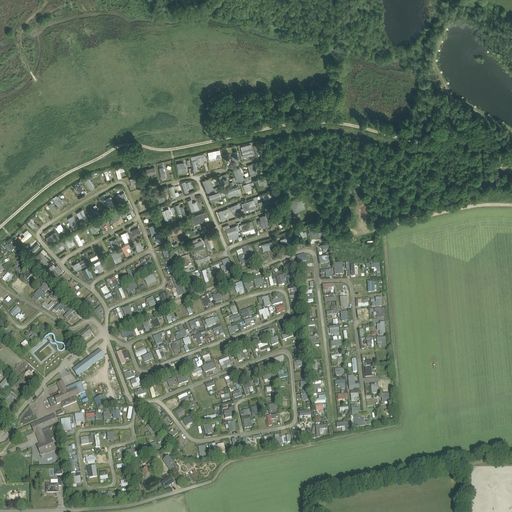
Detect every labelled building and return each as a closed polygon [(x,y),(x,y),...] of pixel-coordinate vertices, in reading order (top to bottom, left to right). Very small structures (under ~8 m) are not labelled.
[(251,144),(241,147),(244,158),(254,155),(251,144)] [(209,161),(222,159),(220,149),(209,152),(210,158),(208,159),(209,161)] [(229,154),(231,160),(239,158),(238,152),(229,154)] [(195,159),(197,158),(198,162),(206,160),(206,156),(205,156),(204,154),(191,157),(192,160),(195,159)] [(186,172),(184,162),(177,164),(179,173),(186,172)] [(248,166),(251,176),(258,173),(254,163),(248,166)] [(146,176),(156,173),(154,167),(145,169),(146,176)] [(238,182),(244,180),(240,168),(233,170),(238,182)] [(229,183),(225,174),(219,176),(222,185),(229,183)] [(140,176),(130,179),(132,186),(142,183),(140,176)] [(263,181),(264,184),(265,186),(269,185),(267,180),(265,176),(257,180),(258,183),(263,181)] [(202,181),(207,192),(214,189),(210,179),(202,181)] [(182,183),(185,193),(189,192),(187,189),(192,187),(190,181),(186,183),(185,182),(182,183)] [(245,191),(252,189),(251,186),(250,183),(243,185),(244,188),(245,191)] [(179,196),(179,192),(175,193),(174,186),(170,186),(172,197),(179,196)] [(239,194),(238,190),(237,187),(227,190),(230,197),(239,194)] [(165,201),(161,189),(153,192),(157,204),(165,201)] [(119,203),(119,204),(128,199),(124,192),(120,195),(118,196),(116,197),(119,203)] [(270,204),(275,202),(272,192),(263,196),(266,204),(269,203),(270,204)] [(219,193),(209,196),(211,202),(221,199),(219,193)] [(60,201),(62,200),(58,196),(57,197),(58,198),(54,202),(59,207),(63,204),(60,201)] [(110,205),(114,203),(111,197),(104,200),(109,210),(112,208),(110,205)] [(305,208),(300,197),(289,202),(294,213),(305,208)] [(142,208),(150,204),(148,199),(139,202),(142,208)] [(191,199),(188,201),(192,212),(199,209),(196,201),(192,203),(191,199)] [(249,209),(253,208),(256,207),(254,200),(242,204),(244,211),(249,209)] [(55,213),(58,210),(51,203),(48,206),(55,213)] [(127,214),(126,213),(133,209),(129,203),(119,209),(123,217),(127,214)] [(179,204),(175,205),(178,214),(185,212),(183,206),(180,208),(179,204)] [(101,206),(89,212),(92,218),(104,211),(101,206)] [(169,208),(162,211),(166,221),(171,219),(172,217),(169,208)] [(230,211),(228,208),(222,211),(222,210),(218,212),(222,221),(226,220),(223,214),(230,211)] [(84,219),(88,217),(83,209),(76,213),(79,218),(83,217),(84,219)] [(36,213),(41,221),(46,217),(40,210),(36,213)] [(116,210),(108,215),(113,223),(119,220),(119,219),(121,218),(116,210)] [(145,214),(146,217),(151,215),(153,221),(157,219),(154,210),(145,214)] [(279,222),(282,221),(278,211),(273,213),(274,214),(273,215),(274,220),(276,219),(276,220),(278,220),(279,222)] [(207,212),(195,216),(196,217),(192,219),(193,222),(195,225),(205,220),(205,218),(208,217),(207,212)] [(259,226),(262,224),(263,228),(269,226),(266,216),(265,215),(261,216),(262,218),(260,219),(260,220),(257,221),(259,226)] [(77,224),(73,216),(70,217),(70,218),(71,219),(69,220),(68,221),(72,227),(75,225),(77,224)] [(101,225),(102,225),(103,224),(108,222),(106,217),(104,218),(99,221),(101,225)] [(33,224),(29,220),(27,223),(34,229),(36,227),(38,225),(35,222),(33,224)] [(241,225),(243,232),(254,228),(252,221),(241,225)] [(89,227),(93,233),(100,229),(97,223),(89,227)] [(177,230),(181,229),(180,225),(171,229),(173,236),(178,234),(177,230)] [(239,236),(237,231),(235,226),(226,229),(229,239),(239,236)] [(319,238),(320,237),(324,237),(323,231),(319,232),(314,233),(312,226),(308,227),(311,239),(315,238),(319,238)] [(138,228),(131,232),(128,233),(130,236),(132,235),(133,238),(142,234),(140,231),(138,228)] [(20,239),(23,242),(32,234),(27,229),(23,233),(24,235),(20,239)] [(303,232),(303,230),(294,232),(296,239),(304,237),(304,236),(303,232)] [(56,231),(51,234),(53,236),(48,239),(51,244),(60,238),(56,231)] [(124,243),(131,240),(127,231),(120,234),(124,243)] [(157,243),(162,241),(166,240),(163,232),(154,236),(155,239),(156,243),(157,243)] [(70,242),(73,241),(73,240),(70,236),(64,239),(69,247),(72,245),(70,242)] [(290,236),(280,240),(281,243),(283,242),(285,246),(290,244),(289,240),(291,239),(290,236)] [(207,237),(204,239),(209,250),(212,249),(211,248),(214,246),(211,239),(208,240),(207,237)] [(113,240),(110,241),(114,249),(116,248),(117,249),(120,248),(116,238),(113,240)] [(138,252),(144,249),(139,241),(137,242),(135,240),(132,241),(138,252)] [(191,245),(193,251),(200,249),(204,247),(202,240),(191,245)] [(4,248),(8,252),(9,251),(11,253),(17,248),(11,241),(4,248)] [(60,247),(63,245),(64,244),(62,241),(52,247),(56,253),(61,250),(61,249),(60,247)] [(263,252),(270,251),(269,246),(274,245),(273,241),(261,244),(263,252)] [(130,254),(127,248),(131,247),(129,243),(121,246),(126,256),(130,254)] [(167,246),(161,248),(162,251),(162,252),(165,259),(171,257),(167,246)] [(121,248),(111,253),(116,263),(122,260),(118,253),(123,251),(121,248)] [(244,254),(238,256),(238,257),(240,263),(252,258),(248,248),(242,251),(244,254)] [(49,260),(44,255),(43,254),(41,251),(36,256),(44,265),(49,260)] [(91,261),(98,258),(97,255),(95,255),(94,252),(88,255),(90,258),(91,261)] [(183,267),(185,268),(187,267),(188,265),(191,264),(192,263),(189,255),(180,258),(183,267)] [(299,266),(302,266),(301,263),(307,261),(305,255),(296,257),(299,266)] [(81,264),(75,268),(76,271),(82,267),(88,264),(85,258),(79,261),(81,264)] [(147,261),(149,266),(145,267),(146,271),(154,268),(151,259),(147,261)] [(223,266),(225,271),(226,273),(232,271),(228,259),(222,261),(223,266)] [(283,263),(284,266),(285,266),(287,269),(291,267),(292,270),(296,269),(292,259),(283,263)] [(100,263),(95,266),(94,266),(96,271),(97,270),(99,273),(104,270),(100,263)] [(343,274),(342,263),(335,264),(336,275),(343,274)] [(379,264),(371,265),(372,269),(376,268),(377,273),(380,273),(379,264)] [(15,266),(13,269),(20,274),(25,267),(22,265),(19,269),(15,266)] [(56,266),(54,268),(50,271),(56,277),(63,271),(57,265),(56,266)] [(166,269),(168,275),(176,272),(174,266),(166,269)] [(32,269),(30,267),(28,269),(22,277),(26,281),(33,273),(31,271),(32,269)] [(82,270),(87,280),(93,276),(89,267),(82,270)] [(202,272),(205,283),(209,282),(208,279),(207,278),(210,277),(209,274),(206,274),(206,271),(202,272)] [(144,279),(147,286),(157,282),(153,274),(144,279)] [(299,276),(298,274),(288,275),(289,279),(292,278),(293,283),(300,282),(299,276)] [(278,286),(285,284),(284,281),(285,281),(284,275),(277,277),(278,286)] [(115,277),(111,279),(115,287),(119,285),(117,280),(116,280),(115,277)] [(179,296),(186,294),(179,277),(172,279),(179,296)] [(197,277),(190,279),(193,290),(197,289),(196,287),(199,286),(197,277)] [(13,284),(18,288),(20,286),(22,288),(25,285),(18,279),(13,284)] [(256,287),(262,285),(260,279),(254,281),(256,287)] [(50,282),(48,280),(42,285),(43,286),(41,288),(42,290),(45,293),(48,289),(49,288),(51,287),(51,286),(49,284),(49,283),(50,282)] [(246,289),(249,288),(253,287),(251,281),(244,284),(246,289)] [(239,292),(243,290),(244,290),(242,285),(243,285),(241,282),(235,284),(236,287),(235,288),(237,293),(239,292)] [(136,286),(135,283),(125,288),(128,294),(135,290),(134,287),(136,286)] [(80,284),(77,286),(78,287),(75,289),(74,288),(70,284),(67,288),(74,295),(75,294),(78,292),(80,289),(82,287),(80,284)] [(302,291),(301,284),(291,285),(288,289),(288,290),(293,289),(294,293),(302,291)] [(101,289),(104,295),(109,292),(106,286),(101,289)] [(313,303),(313,302),(312,291),(309,291),(309,288),(304,289),(304,291),(304,292),(305,295),(304,295),(305,301),(306,301),(306,304),(313,303)] [(33,296),(34,297),(38,301),(40,298),(43,301),(46,297),(45,296),(47,295),(43,291),(42,292),(40,289),(33,296)] [(53,297),(59,303),(66,296),(61,290),(60,291),(54,297),(53,297)] [(169,300),(166,292),(160,295),(163,302),(169,300)] [(111,303),(110,300),(113,299),(110,294),(105,297),(109,304),(111,303)] [(219,294),(213,296),(216,304),(222,301),(219,294)] [(283,303),(280,294),(277,295),(278,299),(271,301),(272,305),(283,303)] [(292,303),(293,307),(302,306),(300,296),(295,297),(296,303),(292,303)] [(146,300),(150,308),(156,305),(152,297),(146,300)] [(86,304),(85,305),(90,310),(94,305),(87,298),(84,301),(86,304)] [(49,305),(45,302),(42,305),(49,310),(54,303),(52,301),(49,305)] [(16,306),(10,312),(15,317),(21,311),(16,306)] [(100,306),(93,313),(101,322),(104,319),(100,316),(104,312),(100,306)] [(232,314),(238,313),(236,306),(230,308),(232,314)] [(277,314),(286,311),(284,306),(276,308),(277,312),(276,312),(277,314)] [(129,307),(122,309),(125,318),(132,315),(129,307)] [(241,312),(244,319),(249,317),(250,318),(252,317),(251,313),(249,308),(241,312)] [(267,309),(259,312),(260,316),(262,315),(264,320),(268,319),(267,317),(270,316),(267,309)] [(238,315),(238,314),(230,318),(232,321),(233,320),(234,323),(241,320),(240,318),(241,317),(239,314),(238,315)] [(295,325),(303,322),(301,317),(299,318),(298,316),(294,318),(295,322),(294,322),(295,325)] [(247,327),(250,326),(249,323),(251,322),(254,322),(256,321),(255,317),(244,321),(245,324),(246,324),(247,327)] [(216,324),(215,321),(214,318),(205,321),(206,325),(207,327),(216,324)] [(142,322),(146,333),(150,331),(149,329),(151,328),(149,323),(147,323),(146,320),(142,322)] [(195,323),(194,321),(189,323),(192,330),(197,328),(197,327),(200,326),(198,322),(195,323)] [(385,334),(384,322),(380,323),(380,324),(377,325),(377,330),(379,330),(380,334),(385,334)] [(282,326),(284,332),(292,329),(289,323),(282,326)] [(39,330),(38,331),(41,335),(46,331),(40,324),(37,327),(39,330)] [(75,337),(78,341),(81,339),(82,341),(91,334),(90,332),(92,330),(89,327),(90,326),(89,326),(86,329),(79,334),(75,337)] [(138,327),(137,329),(137,328),(134,329),(137,337),(140,335),(138,332),(143,330),(141,326),(139,327),(138,327)] [(180,332),(181,335),(177,337),(175,337),(177,340),(186,336),(182,326),(178,327),(180,332)] [(230,335),(233,334),(233,332),(236,331),(239,330),(237,326),(231,328),(231,326),(227,327),(230,335)] [(212,330),(214,333),(219,331),(220,335),(223,334),(221,327),(212,330)] [(131,329),(121,332),(124,338),(128,336),(129,340),(135,337),(131,329)] [(271,333),(270,330),(270,329),(261,333),(264,341),(269,339),(268,336),(272,335),(271,333)] [(196,339),(199,346),(202,344),(200,339),(202,338),(200,333),(193,337),(195,340),(196,339)] [(159,334),(153,337),(156,345),(163,342),(161,338),(163,338),(162,336),(160,336),(159,334)] [(260,335),(259,335),(255,336),(252,337),(255,345),(263,342),(260,335)] [(278,339),(277,336),(269,340),(272,346),(279,343),(277,339),(278,339)] [(189,337),(183,340),(185,346),(191,343),(189,337)] [(247,337),(241,339),(244,347),(252,344),(251,341),(249,342),(247,337)] [(386,347),(385,337),(377,338),(377,343),(378,343),(378,345),(379,346),(382,346),(382,347),(386,347)] [(25,349),(30,345),(26,341),(21,344),(25,349)] [(259,345),(260,349),(262,351),(268,348),(267,346),(266,342),(259,345)] [(145,347),(140,349),(141,351),(135,354),(137,357),(147,352),(145,347)] [(226,349),(230,360),(234,358),(230,348),(226,349)] [(162,349),(156,352),(159,360),(165,357),(162,349)] [(303,357),(303,355),(305,355),(304,349),(302,349),(298,349),(298,350),(295,350),(295,357),(299,357),(303,357)] [(100,350),(72,370),(77,376),(105,356),(100,350)] [(117,353),(121,365),(126,363),(125,360),(129,358),(127,353),(122,354),(121,351),(117,353)] [(245,358),(242,351),(236,354),(239,362),(242,361),(242,359),(245,358)] [(143,356),(145,362),(154,359),(152,353),(143,356)] [(280,356),(273,358),(276,368),(283,366),(280,356)] [(193,366),(189,357),(182,360),(183,362),(185,369),(193,366)] [(203,364),(202,361),(199,362),(198,359),(198,358),(192,360),(195,366),(194,367),(195,369),(203,365),(203,364)] [(219,361),(220,364),(223,363),(224,366),(231,363),(229,360),(228,358),(219,361)] [(216,368),(215,366),(214,366),(212,362),(202,367),(204,373),(216,368)] [(244,380),(249,378),(247,370),(241,373),(244,380)] [(279,379),(288,377),(288,373),(284,374),(283,370),(277,372),(278,375),(277,376),(277,379),(279,378),(279,379)] [(34,375),(31,373),(29,371),(28,372),(26,374),(25,376),(29,379),(30,378),(31,378),(34,375)] [(127,371),(123,372),(126,380),(135,376),(134,373),(132,374),(131,372),(128,373),(127,371)] [(179,385),(189,381),(186,373),(176,377),(179,385)] [(264,381),(268,380),(268,382),(274,380),(277,379),(275,373),(262,378),(264,381)] [(8,376),(3,382),(8,387),(13,381),(8,376)] [(359,385),(355,385),(354,376),(348,377),(349,390),(359,389),(359,385)] [(137,383),(132,385),(133,389),(141,385),(139,378),(135,379),(137,383)] [(173,378),(167,381),(169,387),(175,385),(173,378)] [(15,385),(21,390),(26,384),(21,379),(15,385)] [(384,393),(392,392),(391,381),(383,381),(384,393)] [(63,408),(77,402),(75,397),(79,395),(85,392),(81,382),(66,388),(63,382),(57,384),(60,391),(58,392),(59,395),(54,397),(57,404),(61,403),(63,408)] [(212,386),(215,385),(214,382),(206,385),(208,391),(213,389),(212,386)] [(249,395),(247,389),(252,387),(251,383),(246,385),(245,384),(242,385),(246,396),(249,395)] [(152,399),(156,397),(155,394),(158,393),(156,387),(149,389),(152,399)] [(142,394),(146,393),(145,390),(135,393),(137,399),(143,397),(142,394)] [(242,396),(240,390),(232,392),(233,399),(242,396)] [(178,397),(181,403),(189,399),(186,393),(178,397)] [(381,394),(382,403),(393,402),(392,393),(381,394)] [(98,409),(107,406),(103,396),(94,399),(98,409)] [(176,398),(168,401),(170,407),(177,405),(176,401),(178,401),(176,398)] [(194,405),(193,402),(186,406),(188,409),(188,408),(189,411),(194,409),(193,406),(194,405)] [(270,412),(273,411),(273,413),(279,412),(278,410),(277,407),(277,403),(269,405),(269,409),(270,412)] [(160,413),(153,404),(151,406),(151,405),(147,408),(154,418),(160,413)] [(183,411),(186,409),(184,407),(175,412),(179,417),(185,413),(183,411)] [(143,420),(144,421),(150,417),(144,410),(143,409),(138,414),(137,416),(141,421),(141,420),(143,419),(143,420)] [(234,410),(233,410),(229,411),(224,412),(225,418),(235,417),(234,410)] [(84,413),(76,413),(76,422),(84,422),(84,413)] [(192,422),(196,420),(193,415),(182,421),(186,426),(192,422)] [(267,416),(269,427),(272,426),(271,420),(276,419),(275,415),(267,416)] [(56,450),(51,439),(53,438),(50,430),(58,426),(57,423),(58,423),(54,416),(37,423),(38,424),(36,425),(35,424),(31,425),(34,432),(35,432),(41,445),(38,446),(41,455),(46,453),(47,454),(56,450)] [(354,427),(365,426),(364,423),(362,423),(361,419),(361,416),(353,417),(354,427)] [(62,431),(72,430),(70,418),(61,420),(62,431)] [(250,418),(243,420),(245,429),(252,427),(250,418)] [(164,419),(158,424),(163,430),(169,426),(164,419)] [(234,421),(230,422),(227,423),(228,425),(228,426),(226,426),(226,429),(229,428),(229,431),(236,430),(234,421)] [(157,431),(151,423),(145,427),(152,436),(157,431)] [(206,435),(213,433),(210,424),(203,426),(206,435)] [(320,437),(320,435),(320,430),(323,429),(326,429),(325,425),(320,426),(319,425),(315,426),(316,437),(317,438),(320,438),(320,437)] [(176,430),(174,432),(172,434),(170,431),(166,435),(168,437),(167,437),(170,440),(178,433),(176,430)] [(159,433),(156,435),(158,437),(155,439),(159,443),(161,442),(162,443),(165,441),(159,433)] [(283,443),(281,434),(275,436),(276,444),(283,443)] [(82,445),(93,443),(92,436),(81,438),(82,445)] [(178,448),(183,443),(184,442),(180,437),(174,443),(178,448)] [(156,443),(150,444),(152,451),(160,448),(159,445),(157,446),(156,443)] [(224,444),(217,445),(219,453),(225,452),(224,444)] [(67,457),(76,454),(75,451),(73,452),(72,446),(65,448),(67,457)] [(205,446),(198,447),(201,461),(204,460),(204,458),(207,457),(205,446)] [(118,460),(126,458),(124,448),(120,449),(121,454),(117,455),(118,460)] [(135,458),(132,449),(125,451),(128,460),(135,458)] [(163,460),(163,461),(165,464),(161,467),(165,472),(169,469),(172,472),(177,468),(168,457),(167,455),(162,458),(163,460)] [(87,464),(96,463),(95,456),(86,457),(87,464)] [(124,472),(127,472),(126,464),(117,465),(117,468),(123,468),(124,472)] [(89,475),(89,478),(97,477),(95,466),(87,467),(89,475)] [(99,473),(101,480),(108,479),(107,475),(108,475),(107,471),(99,473)] [(161,483),(165,489),(175,482),(171,477),(161,483)] [(58,492),(58,487),(58,486),(61,486),(61,480),(58,480),(58,484),(46,484),(47,492),(58,492)]
